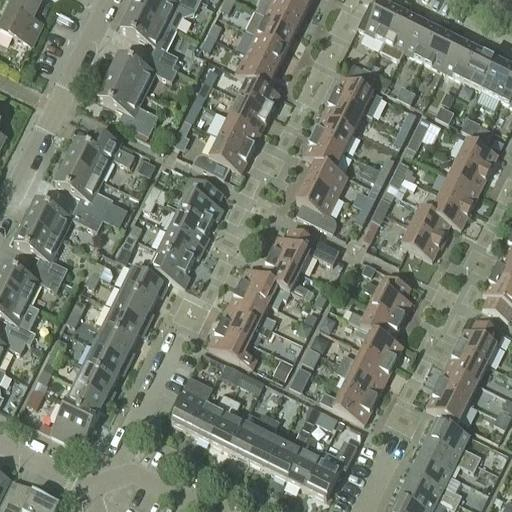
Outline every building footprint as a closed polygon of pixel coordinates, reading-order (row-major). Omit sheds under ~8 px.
[(0,36),(32,52),(42,31),(32,25),(43,2),(39,0),(15,0),(12,8),(9,6),(0,24),(0,36)] [(156,0),(137,0),(131,14),(167,33),(176,37),(183,23),(195,19),(200,9),(182,0),(170,0),(167,5),(156,0)] [(182,0),(200,9),(204,0),(182,0)] [(267,0),(273,3),(305,19),(313,0),(267,0)] [(295,38),(305,19),(273,3),(264,22),(295,38)] [(227,20),(233,8),(234,7),(227,4),(220,17),(227,20)] [(399,17),(379,7),(377,13),(370,9),(357,34),(364,38),(364,39),(384,49),(399,17)] [(155,54),(149,64),(173,75),(178,64),(165,58),(176,37),(167,33),(131,14),(120,36),(155,54)] [(285,57),(295,38),(264,22),(253,17),(244,37),(254,42),(285,57)] [(398,68),(403,58),(419,27),(399,17),(384,49),(379,58),(398,68)] [(422,68),(438,37),(419,27),(403,58),(422,68)] [(214,46),(221,33),(214,30),(207,43),(214,46)] [(442,78),(457,46),(438,37),(422,68),(442,78)] [(276,77),(285,57),(254,42),(244,61),(276,77)] [(208,59),(214,46),(207,43),(201,55),(208,59)] [(461,87),(477,56),(457,46),(442,78),(461,87)] [(480,97),(496,66),(477,56),(461,87),(480,97)] [(144,74),(119,61),(108,83),(144,101),(155,81),(171,89),(177,77),(173,75),(149,64),(144,74)] [(266,96),(267,95),(276,77),(244,61),(235,81),(247,87),(247,86),(266,96)] [(500,107),(511,82),(511,73),(496,66),(480,97),(500,107)] [(364,89),(370,77),(363,74),(358,85),(364,89)] [(210,92),(216,80),(209,77),(203,89),(210,92)] [(371,92),(376,81),(370,77),(364,89),(371,92)] [(511,112),(511,82),(500,107),(511,112)] [(148,143),(158,123),(138,113),(144,101),(108,83),(97,105),(123,118),(118,128),(148,143)] [(363,120),(372,125),(382,105),(341,84),(331,104),(363,120)] [(247,86),(247,87),(238,106),(269,121),(279,101),(267,95),(266,96),(247,86)] [(205,104),(210,92),(203,89),(197,100),(205,104)] [(403,108),(408,97),(401,93),(396,105),(403,108)] [(409,111),(415,100),(408,97),(403,108),(409,111)] [(353,139),(363,120),(331,104),(322,123),(353,139)] [(260,141),(269,121),(238,106),(228,125),(260,141)] [(191,131),(198,117),(191,113),(184,127),(191,131)] [(441,127),(447,116),(440,113),(435,124),(441,127)] [(448,130),(453,119),(447,116),(441,127),(448,130)] [(343,158),(353,139),(322,123),(312,143),(343,158)] [(250,160),(260,141),(228,125),(219,145),(250,160)] [(406,141),(413,129),(405,125),(399,138),(406,141)] [(191,131),(184,127),(178,139),(172,152),(183,157),(189,145),(185,143),(191,131)] [(420,147),(426,136),(418,132),(412,143),(420,147)] [(480,146),(486,135),(479,132),(474,143),(480,146)] [(487,150),(492,139),(486,135),(480,146),(487,150)] [(400,154),(406,141),(399,138),(393,150),(400,154)] [(118,155),(120,150),(97,139),(90,154),(76,147),(65,169),(102,187),(112,166),(129,174),(134,163),(118,155)] [(334,178),(334,177),(343,158),(312,143),(302,163),(315,169),(315,168),(334,178)] [(415,158),(420,147),(412,143),(407,154),(415,158)] [(240,180),(250,160),(219,145),(209,165),(206,163),(204,163),(202,163),(201,163),(199,163),(197,164),(196,165),(195,166),(194,168),(193,172),(223,187),(229,175),(240,180)] [(488,181),(497,162),(467,147),(457,166),(488,181)] [(387,180),(393,167),(386,164),(380,177),(387,180)] [(479,199),(488,181),(457,166),(448,184),(479,199)] [(315,168),(315,169),(305,188),(337,203),(347,183),(334,177),(334,178),(315,168)] [(402,184),(408,172),(400,168),(394,180),(402,184)] [(80,204),(75,214),(102,227),(103,226),(106,220),(112,207),(96,199),(102,187),(65,169),(54,191),(80,204)] [(381,193),(387,180),(380,177),(374,189),(381,193)] [(413,198),(416,192),(402,185),(402,184),(394,180),(389,191),(382,205),(376,217),(383,221),(390,209),(389,208),(393,201),(399,205),(405,194),(413,198)] [(187,199),(178,219),(208,234),(213,225),(217,228),(223,216),(216,213),(222,200),(189,183),(182,197),(187,199)] [(470,218),(479,199),(448,184),(439,203),(470,218)] [(332,241),(333,239),(334,236),(334,232),(334,229),(333,226),(330,224),(327,222),(337,203),(305,188),(296,208),(302,211),(296,223),(332,241)] [(147,203),(155,207),(164,211),(168,201),(160,198),(161,196),(152,192),(147,203)] [(367,202),(361,215),(368,219),(374,206),(367,202)] [(155,207),(147,203),(141,214),(149,218),(155,207)] [(460,237),(470,218),(439,203),(431,219),(430,221),(450,230),(449,232),(460,237)] [(70,224),(35,207),(24,229),(61,247),(71,226),(97,239),(102,227),(75,214),(70,224)] [(441,250),(449,232),(450,230),(430,221),(431,219),(420,214),(410,234),(441,250)] [(361,215),(355,228),(362,231),(368,219),(361,215)] [(379,231),(383,221),(376,217),(371,227),(379,231)] [(203,255),(207,248),(203,246),(208,234),(178,219),(168,238),(203,255)] [(61,287),(67,276),(51,268),(61,247),(24,229),(14,250),(39,263),(34,274),(61,287)] [(136,246),(141,236),(133,232),(128,242),(136,246)] [(339,258),(291,234),(285,247),(278,243),(268,263),(300,279),(309,260),(332,272),(339,258)] [(432,267),(441,250),(410,234),(401,252),(432,267)] [(198,266),(203,255),(168,238),(159,257),(189,272),(193,264),(198,266)] [(131,257),(136,246),(128,242),(122,253),(131,257)] [(511,266),(511,242),(502,261),(511,266)] [(184,294),(189,283),(185,281),(189,272),(159,257),(149,277),(184,294)] [(511,290),(511,266),(502,261),(492,281),(511,290)] [(303,305),(307,295),(295,289),(300,279),(268,263),(259,282),(259,283),(290,298),(303,305)] [(99,284),(104,273),(96,269),(90,280),(99,284)] [(29,284),(3,271),(0,277),(0,296),(29,311),(39,290),(56,298),(61,287),(34,274),(29,284)] [(374,276),(367,272),(363,280),(370,283),(374,276)] [(161,304),(167,292),(132,275),(122,295),(153,310),(157,302),(161,304)] [(286,307),(290,298),(259,283),(259,282),(247,275),(237,296),(268,311),(277,315),(282,305),(286,307)] [(93,295),(99,284),(90,280),(84,291),(93,295)] [(508,328),(511,319),(511,290),(492,281),(482,301),(488,303),(482,315),(508,328)] [(410,294),(385,282),(379,294),(367,288),(362,297),(375,303),(370,314),(401,329),(411,309),(405,306),(410,294)] [(148,332),(153,321),(149,318),(153,310),(122,295),(113,315),(148,332)] [(29,351),(35,340),(19,332),(29,311),(0,296),(0,323),(7,328),(2,338),(25,349),(29,351)] [(271,337),(276,328),(263,321),(268,311),(237,296),(227,315),(271,337)] [(79,322),(84,311),(76,307),(71,318),(79,322)] [(401,329),(370,314),(364,324),(352,318),(347,327),(358,332),(392,348),(401,329)] [(142,343),(148,332),(113,315),(103,334),(134,349),(138,341),(142,343)] [(267,346),(271,337),(227,315),(217,334),(249,350),(254,339),(267,346)] [(73,334),(79,322),(71,318),(65,330),(73,334)] [(325,323),(320,334),(329,338),(332,331),(331,326),(325,323)] [(312,333),(300,327),(295,338),(306,344),(312,333)] [(502,340),(476,327),(470,338),(465,336),(455,355),(486,371),(502,340)] [(393,373),(403,353),(392,348),(358,332),(354,341),(366,347),(361,357),(393,373)] [(128,370),(134,359),(129,357),(134,349),(103,334),(93,353),(128,370)] [(252,376),(256,366),(244,360),(249,350),(217,334),(208,354),(239,370),(239,369),(252,376)] [(0,342),(0,369),(7,354),(20,360),(25,349),(2,338),(0,342)] [(316,342),(310,353),(321,358),(327,347),(316,342)] [(61,361),(66,350),(57,346),(52,357),(61,361)] [(123,381),(128,370),(93,353),(84,373),(114,388),(118,379),(123,381)] [(477,390),(486,371),(455,355),(445,375),(477,390)] [(55,373),(61,361),(52,357),(46,369),(55,373)] [(393,373),(361,357),(356,368),(343,362),(339,370),(383,392),(393,373)] [(308,358),(301,370),(311,375),(317,362),(308,358)] [(279,369),(272,383),(283,389),(290,375),(279,369)] [(374,411),(383,392),(339,370),(335,379),(347,385),(342,396),(374,411)] [(225,371),(219,383),(235,391),(241,379),(225,371)] [(109,409),(115,398),(110,396),(114,388),(84,373),(74,392),(109,409)] [(300,375),(290,395),(301,400),(311,381),(300,375)] [(467,410),(477,390),(445,375),(436,394),(467,410)] [(45,392),(51,380),(42,376),(37,387),(45,392)] [(244,380),(238,392),(248,397),(254,385),(244,380)] [(186,398),(171,430),(191,440),(206,408),(212,395),(189,384),(183,396),(186,398)] [(104,420),(109,409),(74,392),(65,411),(95,426),(99,418),(104,420)] [(457,430),(467,410),(436,394),(426,414),(457,430)] [(34,396),(26,411),(36,416),(44,401),(34,396)] [(374,411),(342,396),(337,406),(324,400),(320,409),(332,416),(364,432),(374,411)] [(206,408),(191,440),(210,449),(232,405),(223,401),(217,413),(206,408)] [(232,405),(210,449),(229,459),(245,427),(247,422),(237,417),(240,409),(232,405)] [(95,437),(91,435),(95,426),(65,411),(52,436),(43,432),(41,437),(73,453),(78,442),(90,448),(95,437)] [(507,430),(511,423),(500,418),(496,424),(507,430)] [(245,427),(229,459),(248,468),(270,424),(261,420),(258,426),(248,421),(247,422),(245,427)] [(270,424),(248,468),(267,478),(283,446),(272,441),(279,428),(270,424)] [(507,430),(496,424),(495,427),(493,431),(504,437),(507,430)] [(477,471),(481,464),(463,455),(469,443),(438,427),(428,447),(477,471)] [(283,446),(267,478),(286,487),(308,443),(314,432),(304,428),(293,451),(283,446)] [(308,443),(286,487),(306,497),(321,465),(311,460),(317,447),(308,443)] [(477,471),(428,447),(418,466),(449,482),(455,470),(473,479),(477,471)] [(321,465),(306,497),(326,507),(341,475),(345,477),(356,453),(347,449),(342,450),(335,463),(324,458),(321,465)] [(458,510),(462,502),(444,493),(449,482),(418,466),(409,486),(458,510)] [(456,511),(458,510),(409,486),(399,505),(413,511),(434,511),(436,509),(442,511),(456,511)] [(29,504),(10,495),(13,488),(12,487),(0,511),(58,511),(59,510),(32,497),(29,504)]
